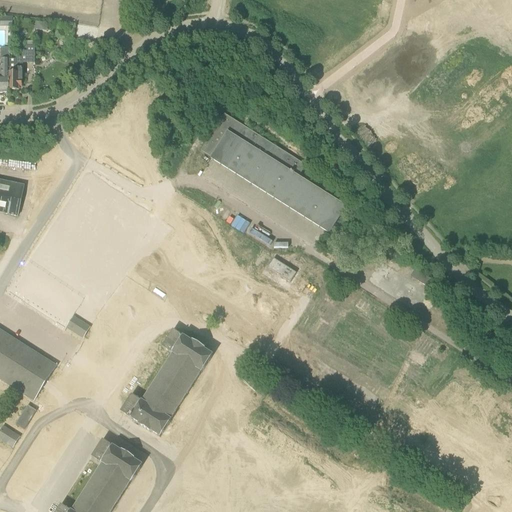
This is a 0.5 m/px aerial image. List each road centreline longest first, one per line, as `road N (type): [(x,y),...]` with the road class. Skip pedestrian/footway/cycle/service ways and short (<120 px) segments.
road 1 (unclassified): [(511,317),(430,244),(266,45),(212,23)]
road 2 (unclassified): [(212,23),(166,31),(57,111),(0,117)]
